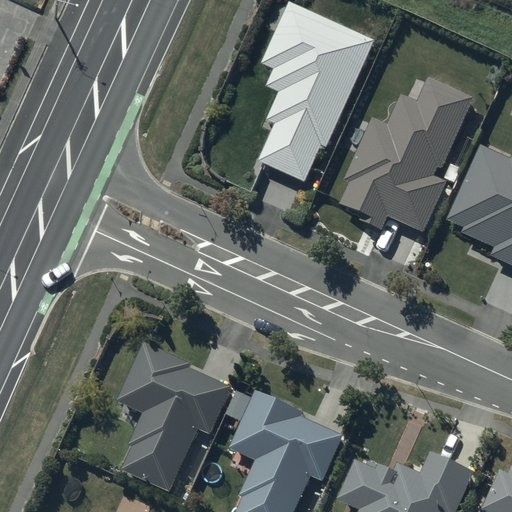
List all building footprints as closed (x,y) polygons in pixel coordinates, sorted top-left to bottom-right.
[(375,46),(290,8),(263,69),(274,75),(267,91),(281,97),(268,125),(276,129),(259,167),(305,187),(322,150),(327,152),(375,46)] [(443,175),(474,103),(428,83),(418,105),(401,98),(388,128),(372,122),(344,187),(349,189),(340,210),(384,228),(387,221),(425,237),(446,188),(433,182),(437,173),(443,175)] [(511,161),(511,165),(481,152),(448,226),(464,233),(461,239),(493,253),(490,261),(511,270),(511,161)] [(196,369),(147,347),(121,405),(148,417),(133,449),(135,450),(124,474),(174,497),(202,434),(213,439),(235,391),(194,372),(196,369)] [(308,415),(261,393),(234,453),(260,465),(244,500),(248,502),(243,511),(299,511),(314,481),(326,486),(347,440),(306,421),(308,415)] [(382,475),(361,465),(343,505),(358,511),(462,511),(478,478),(434,458),(425,479),(403,469),(399,477),(384,470),(382,475)] [(511,511),(511,476),(504,473),(486,511),(511,511)] [(147,511),(126,503),(121,511),(147,511)]
